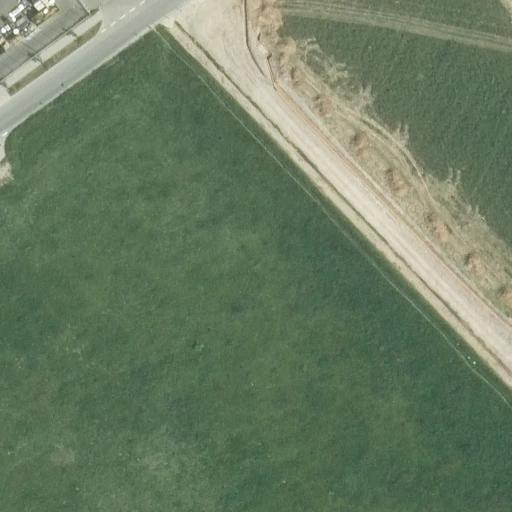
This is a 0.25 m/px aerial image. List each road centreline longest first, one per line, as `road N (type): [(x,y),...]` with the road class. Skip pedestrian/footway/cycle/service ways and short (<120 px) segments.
road 1 (residential): [(178,0),(286,124),(511,355)]
road 2 (unclassified): [(168,0),(0,124)]
